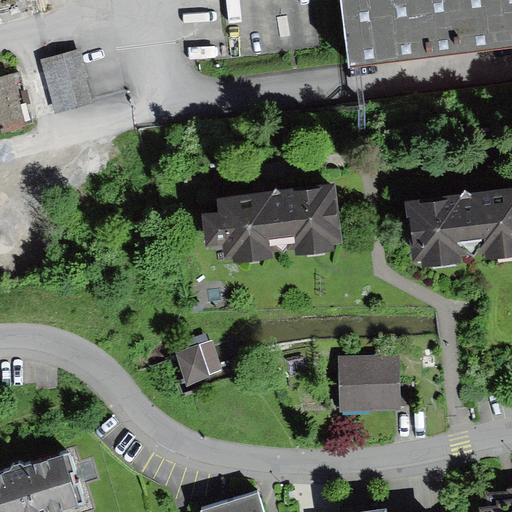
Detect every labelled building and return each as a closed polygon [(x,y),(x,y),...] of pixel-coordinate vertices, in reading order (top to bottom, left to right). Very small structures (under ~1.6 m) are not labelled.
[(511,0),(332,0),(341,73),(511,55),(511,0)] [(42,63),(56,117),(96,107),(82,53),(42,63)] [(0,74),(0,142),(29,136),(14,71),(0,74)] [(335,192),(216,206),(217,220),(203,222),(206,255),(225,253),(227,265),(233,264),(233,272),(273,267),(272,257),(280,256),(284,261),(288,255),(295,254),(296,263),(333,259),(332,251),(342,250),(335,192)] [(511,197),(406,210),(413,270),(422,269),(423,275),(462,271),(461,264),(470,263),(474,265),(476,262),(485,261),(486,266),(511,263),(511,197)] [(205,337),(169,350),(180,380),(216,367),(205,337)] [(401,354),(340,357),(343,410),(404,407),(401,354)] [(73,446),(0,468),(0,511),(43,511),(89,498),(73,446)] [(222,492),(201,499),(204,511),(268,511),(259,481),(222,492)] [(511,511),(511,490),(484,493),(486,511),(511,511)] [(390,492),(333,499),(334,509),(310,511),(436,511),(436,505),(392,511),(390,492)]
